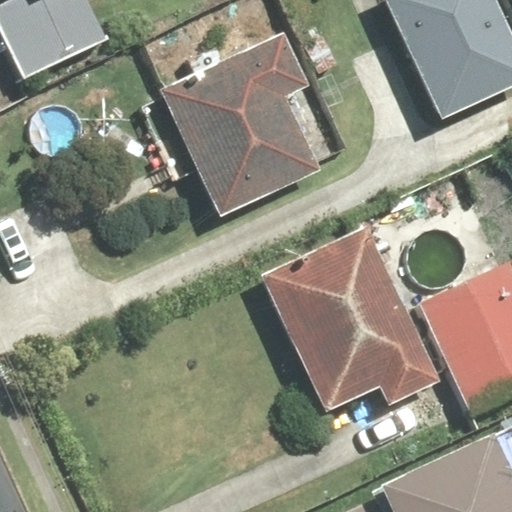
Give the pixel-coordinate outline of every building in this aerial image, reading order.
[(0,0),(0,34),(25,83),(116,38),(96,0),(0,0)] [(378,0),(429,119),(511,83),(511,56),(487,0),(378,0)] [(268,36),(160,89),(223,216),(331,162),(268,36)] [(367,219),(262,271),(343,432),(447,381),(367,219)] [(511,252),(418,299),(477,416),(511,398),(511,252)] [(511,511),(511,460),(494,424),(326,507),(328,511),(511,511)]
